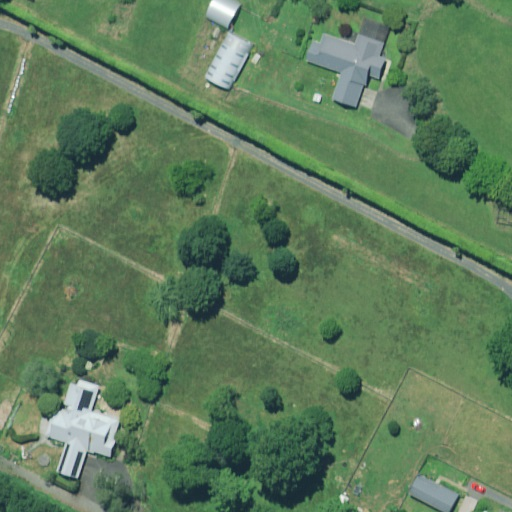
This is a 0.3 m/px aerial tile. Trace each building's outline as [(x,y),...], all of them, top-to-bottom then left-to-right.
[(243,6),(231,0),(218,0),(209,19),(231,30),(243,6)] [(256,46),(231,32),(207,77),(231,91),(256,46)] [(386,45),(361,36),(358,46),(318,33),(308,62),(345,74),(336,100),(358,108),(369,76),(382,80),(389,60),(382,58),(386,45)] [(102,387),(83,381),(81,387),(73,385),(66,411),(60,409),(52,438),(69,443),(60,473),(82,479),(90,451),(114,458),(119,441),(117,440),(123,421),(95,413),(102,387)] [(452,511),(461,496),(422,476),(412,495),(445,511),(452,511)] [(475,511),(480,502),(470,497),(462,511),(475,511)]
